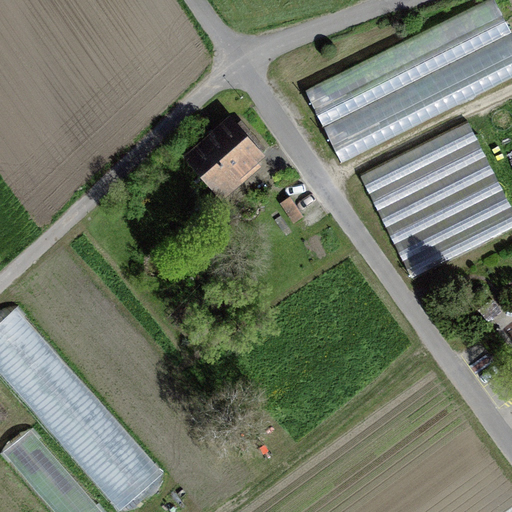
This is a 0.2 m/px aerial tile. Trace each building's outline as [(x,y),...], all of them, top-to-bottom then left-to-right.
[(486,0),(305,90),(342,162),(511,77),(511,33),(495,0),(486,0)] [(511,208),(467,120),(360,174),(413,280),(511,230),(511,208)] [(260,154),(231,121),(189,158),(217,191),(260,154)] [(232,211),(220,198),(197,218),(208,232),(232,211)] [(0,365),(121,508),(149,485),(150,487),(166,474),(20,301),(0,317),(0,365)] [(59,511),(101,511),(108,507),(32,423),(3,449),(59,511)]
